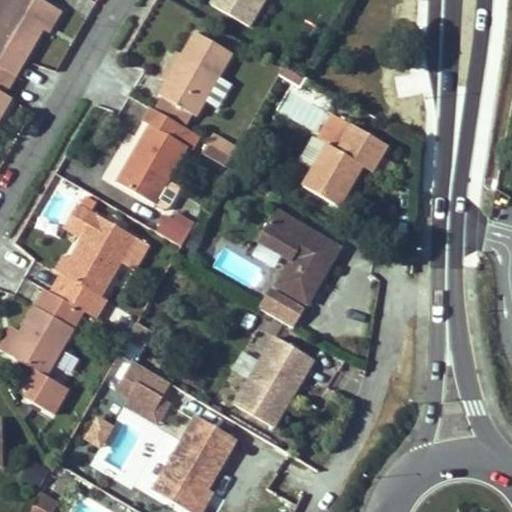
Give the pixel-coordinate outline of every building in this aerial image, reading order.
[(0,68),(15,77),(42,30),(55,8),(40,0),(12,0),(0,22),(0,68)] [(226,0),(223,8),(265,27),(276,0),(226,0)] [(61,12),(55,8),(42,30),(48,33),(61,12)] [(160,99),(199,121),(209,104),(223,80),(236,57),(198,35),(184,58),(169,84),(160,99)] [(179,55),(163,81),(169,84),(184,58),(179,55)] [(0,119),(11,100),(5,96),(15,77),(0,68),(0,119)] [(222,111),(237,88),(223,80),(209,104),(222,111)] [(154,110),(192,132),(199,121),(160,99),(154,110)] [(132,166),(128,164),(117,183),(155,205),(188,148),(195,152),(202,139),(192,132),(154,110),(151,109),(144,122),(150,126),(134,154),(138,156),(132,166)] [(339,154),(328,147),(316,168),(303,190),(339,210),(362,171),(370,177),(387,147),(354,128),(339,154)] [(238,148),(214,134),(209,142),(233,156),(238,148)] [(228,165),(233,156),(209,142),(204,151),(228,165)] [(134,154),(128,164),(132,166),(138,156),(134,154)] [(156,203),(167,211),(182,190),(171,183),(156,203)] [(187,245),(195,220),(165,211),(157,236),(187,245)] [(256,242),(290,263),(274,288),(305,307),(341,250),(313,233),(310,238),(302,233),(305,228),(276,211),(256,242)] [(85,238),(97,218),(90,214),(78,234),(85,238)] [(97,218),(85,238),(70,263),(63,259),(54,276),(60,279),(51,294),(83,312),(99,321),(107,306),(100,301),(135,240),(97,218)] [(313,233),(305,228),(302,233),(310,238),(313,233)] [(28,368),(19,383),(30,389),(25,399),(50,414),(65,389),(45,377),(83,312),(51,294),(46,291),(9,357),(28,368)] [(274,339),(233,406),(273,429),(313,362),(274,339)] [(132,360),(111,397),(156,422),(177,385),(132,360)] [(157,487),(186,511),(198,511),(214,495),(250,453),(213,422),(157,487)] [(54,511),(58,499),(38,493),(32,511),(54,511)] [(205,511),(218,498),(214,495),(198,511),(205,511)]
